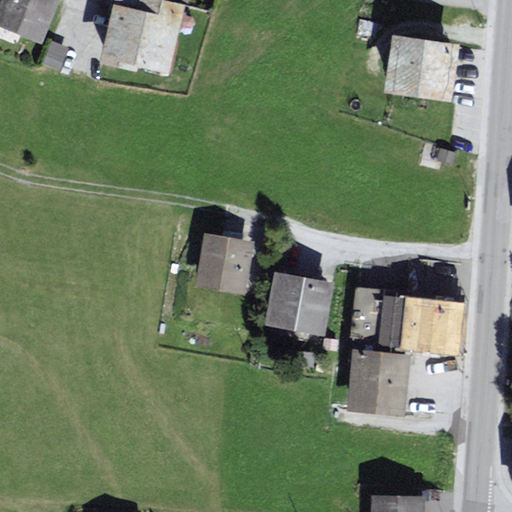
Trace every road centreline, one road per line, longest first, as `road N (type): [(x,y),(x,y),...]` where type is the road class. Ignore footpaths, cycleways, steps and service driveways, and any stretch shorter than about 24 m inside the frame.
road 1 (secondary): [(507,0),(478,511)]
road 2 (track): [(233,215),(0,167)]
